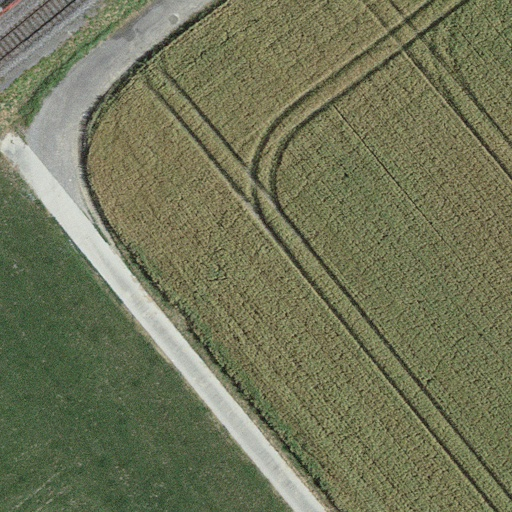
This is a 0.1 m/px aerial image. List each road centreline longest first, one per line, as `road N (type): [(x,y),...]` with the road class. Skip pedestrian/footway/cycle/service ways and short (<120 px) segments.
road 1 (track): [(306,511),(4,140)]
road 2 (track): [(184,0),(136,36),(64,111),(48,142),(43,188)]
